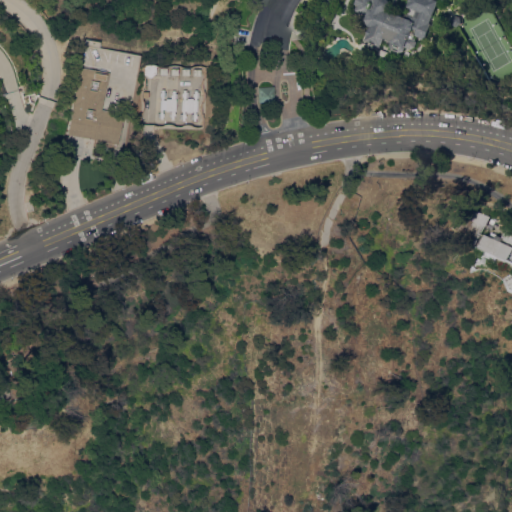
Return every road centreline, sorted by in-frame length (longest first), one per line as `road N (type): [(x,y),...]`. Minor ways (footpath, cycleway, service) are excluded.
road 1 (secondary): [(511,145),(394,132),(306,146)]
road 2 (secondary): [(199,176),(26,243)]
road 3 (residential): [(266,0),(251,75),(267,155)]
road 4 (residential): [(26,243),(15,174),(44,99)]
road 5 (residential): [(44,99),(47,44),(39,27),(1,0)]
